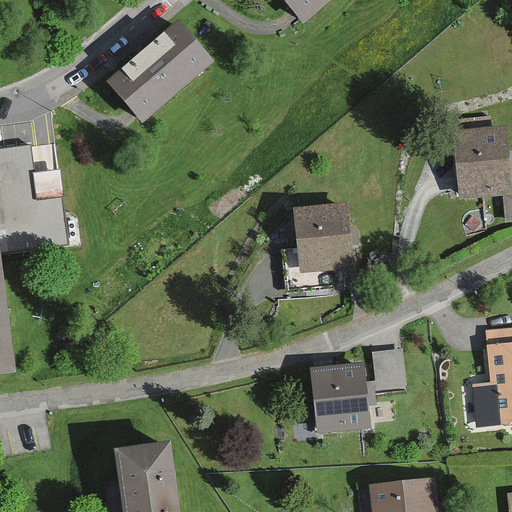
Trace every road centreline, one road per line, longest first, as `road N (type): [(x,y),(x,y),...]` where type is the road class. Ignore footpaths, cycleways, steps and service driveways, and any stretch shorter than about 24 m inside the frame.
road 1 (residential): [(0,410),(161,386),(301,349),(511,262)]
road 2 (unclassified): [(154,0),(45,82),(0,105)]
